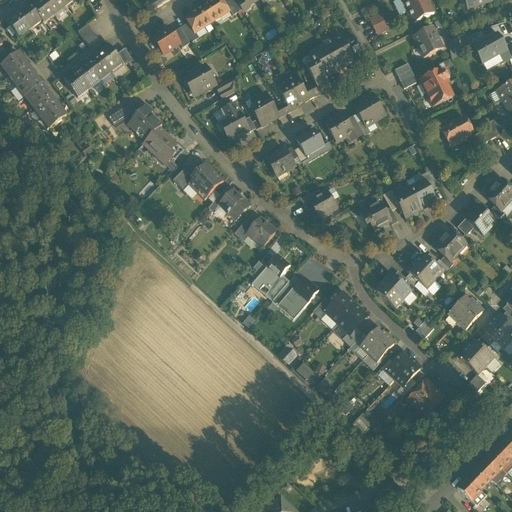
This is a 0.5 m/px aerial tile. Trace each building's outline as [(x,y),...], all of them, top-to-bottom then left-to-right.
[(54,17),(65,8),(58,0),(42,0),(42,1),(54,17)] [(58,0),(65,8),(75,0),(58,0)] [(155,0),(150,3),(154,11),(162,6),(170,1),(168,0),(155,0)] [(219,0),(215,0),(202,9),(185,20),(188,25),(194,33),(200,29),(201,31),(211,24),(222,18),(221,16),(227,12),(222,3),(219,0)] [(233,17),(242,12),(235,2),(233,0),(226,0),(222,3),(227,12),(229,11),(233,17)] [(240,0),(238,0),(235,2),(242,12),(243,14),(248,10),(247,8),(246,8),(240,0)] [(247,8),(259,0),(240,0),(246,8),(247,8)] [(428,3),(426,0),(401,0),(405,6),(404,8),(406,13),(428,3)] [(467,0),(470,10),(491,3),(489,0),(467,0)] [(43,25),(54,17),(42,1),(31,9),(41,23),(43,25)] [(365,2),(349,9),(352,16),(368,9),(365,2)] [(434,15),(428,3),(406,13),(409,18),(411,19),(414,25),(434,15)] [(30,31),(41,23),(31,9),(29,7),(18,15),(30,31)] [(18,40),(30,31),(18,15),(6,24),(18,40)] [(370,24),(373,29),(384,24),(380,17),(372,21),(373,23),(370,24)] [(387,32),(384,24),(373,29),(375,35),(378,33),(379,36),(387,32)] [(180,30),(190,46),(199,40),(195,35),(194,33),(188,25),(180,30)] [(78,34),(81,39),(91,31),(87,27),(82,30),(78,34)] [(173,47),(178,45),(178,44),(172,35),(169,30),(153,40),(161,53),(165,50),(166,52),(169,53),(173,50),(173,47)] [(180,30),(172,35),(178,44),(178,45),(179,47),(182,51),(190,46),(180,30)] [(423,59),(424,60),(443,51),(433,30),(414,40),(419,50),(420,49),(425,58),(423,59)] [(81,39),(85,43),(94,36),(91,31),(81,39)] [(473,49),(482,65),(499,55),(500,57),(507,53),(497,35),(473,49)] [(98,41),(94,36),(85,43),(89,48),(98,41)] [(459,39),(450,41),(454,56),(462,54),(459,39)] [(332,48),(326,52),(330,59),(336,55),(342,66),(345,65),(347,67),(354,63),(345,46),(343,47),(339,40),(330,45),(332,48)] [(109,48),(97,57),(111,74),(122,66),(122,65),(116,57),(109,48)] [(308,56),(311,61),(314,67),(307,71),(314,85),(321,81),(337,72),(336,70),(330,59),(326,52),(324,48),(308,56)] [(122,66),(123,68),(132,62),(125,50),(116,57),(122,65),(122,66)] [(501,66),(508,62),(511,60),(510,58),(507,53),(500,57),(497,59),(501,66)] [(1,68),(9,78),(26,66),(17,55),(1,68)] [(330,59),(336,70),(342,66),(336,55),(330,59)] [(100,83),(111,74),(97,57),(86,65),(100,83)] [(304,66),(307,71),(314,67),(311,61),(304,66)] [(89,91),(100,83),(86,65),(75,74),(89,91)] [(9,78),(17,89),(34,76),(26,66),(9,78)] [(395,72),(397,78),(411,72),(408,66),(395,72)] [(190,89),(195,98),(215,87),(206,69),(202,68),(197,71),(196,74),(186,80),(184,84),(187,88),(190,89)] [(414,78),(411,72),(397,78),(401,85),(414,78)] [(420,82),(426,96),(446,86),(448,85),(442,72),(420,82)] [(294,73),(284,79),(286,82),(296,77),(294,73)] [(77,100),(89,91),(75,74),(64,82),(77,100)] [(17,89),(25,99),(42,87),(34,76),(17,89)] [(296,77),(286,82),(298,103),(302,101),(303,103),(308,101),(309,100),(304,91),(296,77)] [(216,90),(222,101),(235,94),(237,78),(216,90)] [(416,83),(414,78),(401,85),(404,91),(415,85),(416,83)] [(276,88),(286,82),(284,79),(274,84),(276,88)] [(314,85),(309,88),(315,98),(327,92),(321,81),(314,85)] [(294,105),(298,103),(286,82),(276,88),(284,103),(289,111),(295,108),(294,105)] [(496,93),(502,103),(511,97),(511,84),(509,86),(496,93)] [(452,99),(446,86),(426,96),(432,109),(452,99)] [(25,99),(33,110),(50,97),(42,87),(25,99)] [(309,102),(315,98),(309,88),(304,91),(309,100),(308,101),(309,102)] [(33,110),(41,120),(58,108),(50,97),(33,110)] [(257,122),(260,128),(261,128),(271,122),(270,121),(278,117),(274,109),(272,105),(270,106),(265,97),(255,102),(258,107),(254,109),(260,120),(257,122)] [(362,122),(366,129),(385,118),(372,97),(353,108),(362,122)] [(511,97),(502,103),(507,114),(511,111),(511,97)] [(284,103),(279,106),(285,116),(291,113),(289,111),(284,103)] [(108,119),(113,127),(137,112),(132,104),(108,119)] [(220,125),(228,141),(247,130),(248,130),(243,122),(239,114),(234,106),(224,111),(229,120),(220,125)] [(279,119),(285,116),(279,106),(274,109),(278,117),(279,119)] [(141,138),(146,143),(158,130),(162,127),(150,116),(152,114),(145,107),(128,126),(135,133),(135,136),(138,139),(141,138)] [(66,118),(58,108),(41,120),(50,131),(66,118)] [(251,111),(257,122),(260,120),(254,109),(251,111)] [(405,112),(412,125),(418,122),(411,109),(405,112)] [(328,133),(335,144),(347,137),(354,133),(347,122),(346,119),(343,121),(341,117),(326,125),(330,132),(328,133)] [(255,131),(252,125),(249,119),(243,122),(248,130),(247,130),(250,134),(255,131)] [(354,133),(359,130),(357,125),(353,119),(347,122),(354,133)] [(441,132),(449,146),(457,141),(459,143),(469,137),(466,132),(469,130),(464,120),(441,132)] [(257,122),(252,125),(255,131),(256,132),(262,129),(261,128),(260,128),(257,122)] [(362,122),(357,125),(359,130),(363,137),(364,138),(370,135),(366,129),(362,122)] [(491,133),(494,140),(501,136),(493,122),(487,126),(491,133)] [(176,146),(158,130),(146,143),(145,145),(159,158),(157,159),(165,167),(170,162),(173,164),(178,159),(185,152),(177,145),(176,146)] [(354,133),(347,137),(351,144),(363,137),(359,130),(354,133)] [(301,149),(306,157),(323,147),(313,132),(296,141),(301,149)] [(473,138),(478,148),(490,142),(486,135),(484,132),(479,135),(473,138)] [(486,135),(490,142),(494,140),(491,133),(486,135)] [(308,162),(301,166),(303,169),(332,151),(328,144),(323,147),(306,157),(308,162)] [(85,159),(92,151),(87,145),(79,152),(85,159)] [(291,163),(298,159),(294,153),(291,149),(285,152),(291,163)] [(301,149),(294,153),(298,159),(301,166),(308,162),(306,157),(301,149)] [(266,161),(276,179),(277,178),(277,177),(282,173),(283,175),(294,168),(291,163),(285,152),(284,151),(283,151),(284,153),(276,157),(275,156),(266,161)] [(185,152),(178,159),(182,163),(189,156),(185,152)] [(200,194),(207,200),(223,183),(205,165),(191,179),(189,182),(191,184),(188,187),(198,196),(200,194)] [(173,183),(183,193),(188,187),(191,184),(189,182),(191,179),(183,172),(173,183)] [(424,183),(430,193),(438,188),(429,174),(421,178),(424,184),(424,183)] [(511,191),(501,181),(493,190),(508,204),(511,200),(511,191)] [(424,184),(409,192),(420,212),(435,203),(430,193),(424,183),(424,184)] [(501,213),(508,204),(493,190),(485,198),(494,208),(500,213),(501,213)] [(405,220),(420,212),(409,192),(409,191),(394,198),(394,199),(400,209),(405,220)] [(220,209),(234,221),(248,206),(233,192),(228,197),(219,207),(220,209)] [(208,210),(214,216),(220,209),(219,207),(228,197),(223,193),(208,210)] [(383,198),(390,210),(385,213),(391,224),(390,224),(392,227),(397,224),(392,214),(400,209),(394,199),(394,198),(391,193),(383,198)] [(300,201),(304,208),(310,204),(310,203),(317,200),(314,194),(300,201)] [(318,219),(319,220),(336,211),(327,194),(317,200),(310,203),(310,204),(315,213),(315,212),(319,219),(318,219)] [(370,225),(374,232),(382,227),(382,228),(390,224),(391,224),(385,213),(380,205),(360,215),(367,227),(370,225)] [(490,212),(499,220),(503,215),(501,213),(500,213),(494,208),(490,212)] [(474,229),(479,233),(483,229),(487,232),(495,225),(478,209),(471,216),(470,214),(465,220),(466,221),(474,229)] [(247,236),(263,249),(276,233),(268,226),(267,227),(259,221),(253,228),(247,235),(247,236)] [(466,247),(469,250),(473,245),(466,238),(474,229),(466,221),(457,230),(464,237),(460,241),(466,247)] [(234,236),(242,242),(246,237),(247,236),(247,235),(253,228),(246,222),(234,236)] [(483,229),(479,233),(483,237),(487,232),(483,229)] [(450,232),(442,241),(458,256),(466,247),(460,241),(450,232)] [(247,236),(246,237),(262,251),(263,249),(247,236)] [(450,264),(458,256),(442,241),(434,249),(444,259),(450,264)] [(426,258),(434,266),(439,262),(430,254),(426,258)] [(423,255),(417,262),(419,264),(425,258),(423,255)] [(277,257),(266,270),(279,281),(282,278),(290,268),(277,257)] [(417,262),(415,264),(412,267),(415,269),(408,275),(418,284),(427,292),(435,283),(443,275),(434,266),(426,258),(425,258),(419,264),(417,262)] [(440,263),(448,271),(453,266),(450,264),(444,259),(440,263)] [(249,275),(254,280),(264,269),(258,264),(249,275)] [(406,273),(408,275),(415,269),(412,267),(406,273)] [(279,281),(266,270),(251,287),(272,304),(287,287),(289,284),(282,278),(279,281)] [(408,275),(404,279),(398,273),(394,278),(402,286),(407,281),(414,288),(418,284),(408,275)] [(287,287),(294,293),(304,281),(297,275),(289,284),(287,287)] [(391,275),(385,281),(387,283),(393,277),(391,275)] [(385,281),(383,284),(380,286),(382,288),(377,294),(395,311),(403,303),(411,294),(402,286),(394,278),(393,277),(387,283),(385,281)] [(305,280),(304,281),(319,293),(319,292),(305,280)] [(294,294),(308,306),(319,293),(304,281),(294,293),(294,294)] [(433,297),(441,289),(435,283),(427,292),(428,293),(433,297)] [(427,292),(418,284),(414,288),(424,298),(428,293),(427,292)] [(272,304),(294,323),(308,306),(294,294),(294,293),(287,287),(272,304)] [(326,316),(337,326),(354,308),(349,304),(350,303),(344,296),(332,308),(328,313),(328,314),(326,316)] [(447,317),(456,325),(475,305),(472,303),(470,305),(464,299),(447,317)] [(313,314),(321,322),(326,316),(328,314),(328,313),(332,308),(325,301),(313,314)] [(360,311),(350,303),(349,304),(354,308),(359,312),(360,311)] [(477,307),(475,305),(456,325),(465,334),(482,316),(475,310),(477,307)] [(503,311),(505,313),(511,319),(511,318),(511,312),(506,307),(503,311)] [(359,312),(354,308),(337,326),(339,328),(348,336),(349,334),(350,334),(350,335),(355,330),(366,318),(360,311),(359,312)] [(511,323),(511,319),(505,313),(501,318),(510,326),(511,323)] [(495,324),(500,317),(498,315),(492,321),(495,324)] [(249,317),(242,325),(249,330),(256,322),(249,317)] [(492,321),(490,324),(510,343),(511,341),(511,328),(510,326),(501,318),(500,317),(495,324),(492,321)] [(434,331),(429,327),(425,323),(424,323),(416,332),(420,336),(425,341),(434,331)] [(502,352),(510,343),(490,324),(488,326),(490,328),(484,335),(493,344),(502,352)] [(481,333),(484,335),(490,328),(488,326),(481,333)] [(382,337),(384,335),(378,329),(376,331),(382,337)] [(342,342),(350,350),(363,337),(355,330),(350,335),(350,334),(349,334),(348,336),(342,342)] [(358,350),(367,358),(387,337),(384,335),(382,337),(376,331),(358,350)] [(484,335),(481,339),(489,348),(493,344),(484,335)] [(389,340),(387,337),(367,358),(376,366),(384,357),(392,349),(393,348),(387,342),(389,340)] [(485,353),(489,348),(481,339),(476,344),(485,353)] [(387,342),(393,348),(395,345),(389,340),(387,342)] [(470,350),(475,344),(473,342),(467,348),(470,350)] [(276,356),(282,362),(293,350),(287,344),(276,356)] [(467,348),(465,350),(486,369),(494,361),(485,353),(476,344),(475,344),(470,350),(467,348)] [(384,357),(389,362),(397,353),(392,349),(384,357)] [(477,378),(486,369),(465,350),(463,353),(465,355),(459,361),(476,377),(477,378)] [(401,357),(397,353),(389,362),(393,366),(401,357)] [(465,355),(463,353),(457,359),(459,361),(465,355)] [(404,354),(402,356),(408,362),(410,359),(404,354)] [(385,374),(394,383),(413,362),(410,359),(408,362),(402,356),(401,357),(393,366),(385,374)] [(415,364),(413,362),(394,383),(402,391),(410,382),(419,373),(420,372),(413,366),(415,364)] [(413,366),(420,372),(422,370),(415,364),(413,366)] [(295,374),(305,382),(311,375),(302,366),(295,374)] [(410,382),(415,386),(423,378),(419,373),(410,382)] [(476,377),(472,381),(467,386),(476,394),(481,389),(485,385),(477,378),(476,377)] [(315,390),(320,394),(327,386),(322,382),(315,390)] [(407,403),(416,411),(435,391),(426,383),(416,394),(407,403)] [(403,399),(407,403),(416,394),(411,390),(403,399)] [(444,399),(435,391),(416,411),(425,419),(437,406),(444,399)] [(342,411),(347,415),(354,407),(350,403),(342,411)] [(425,419),(429,424),(441,410),(437,406),(425,419)] [(352,426),(359,433),(366,425),(360,418),(352,426)] [(373,431),(366,425),(359,433),(365,439),(373,431)] [(511,433),(497,449),(496,450),(502,457),(504,455),(511,462),(511,460),(511,433)] [(496,450),(479,467),(486,474),(485,475),(492,482),(511,462),(504,455),(502,457),(496,450)] [(511,463),(511,462),(492,482),(491,482),(495,486),(506,475),(511,469),(511,463)] [(491,482),(492,482),(485,475),(486,474),(479,467),(457,490),(470,503),(476,509),(486,499),(480,493),(491,482)] [(268,511),(290,511),(292,511),(281,500),(268,511)]
